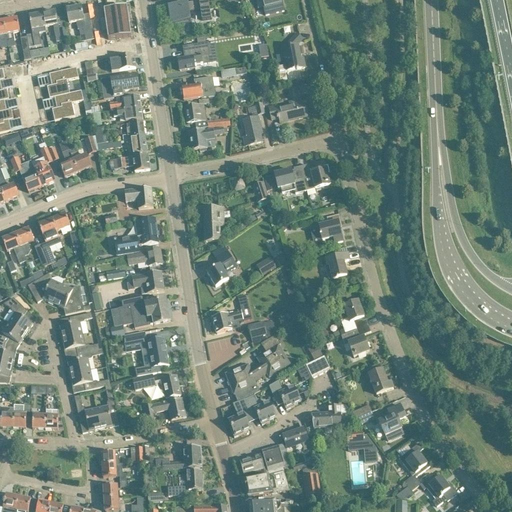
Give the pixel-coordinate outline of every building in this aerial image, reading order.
[(258,0),(259,1),(262,0),(266,16),(284,12),(282,6),(283,5),(282,3),(280,0),(258,0)] [(211,20),(209,3),(208,3),(208,2),(207,2),(207,1),(168,7),(171,26),(191,23),(190,13),(201,12),(202,22),(211,20)] [(85,28),(82,8),(67,11),(69,25),(77,24),(78,31),(79,31),(81,37),(85,37),(86,42),(94,40),(91,27),(85,28)] [(127,8),(104,11),(106,26),(126,23),(129,23),(129,20),(127,8)] [(60,31),(56,13),(43,15),(45,29),(54,27),(57,43),(61,43),(64,43),(65,47),(63,50),(64,51),(65,53),(70,52),(66,30),(60,31)] [(46,34),(45,29),(43,15),(29,18),(32,36),(27,37),(27,38),(29,49),(35,47),(35,48),(42,47),(39,35),(46,34)] [(20,33),(18,20),(4,22),(9,48),(16,46),(14,35),(20,33)] [(9,48),(4,22),(0,23),(0,41),(1,49),(9,48)] [(126,23),(106,26),(108,41),(131,37),(129,25),(129,23),(126,23)] [(302,40),(297,35),(288,44),(289,48),(283,49),(286,66),(284,69),(276,71),(277,77),(279,77),(281,87),(302,82),(299,73),(298,70),(305,69),(303,60),(300,61),(299,55),(298,47),(297,46),(302,40)] [(29,49),(27,38),(21,40),(25,61),(31,60),(29,49)] [(185,59),(178,61),(178,63),(179,72),(195,70),(195,67),(211,65),(208,45),(183,49),(185,59)] [(134,56),(110,60),(112,74),(136,70),(134,56)] [(94,76),(92,63),(85,64),(88,77),(94,76)] [(52,87),(47,88),(50,100),(82,93),(81,92),(70,95),(67,82),(79,79),(76,69),(49,75),(52,87)] [(237,70),(221,73),(222,80),(238,77),(237,70)] [(98,81),(97,76),(87,78),(88,84),(97,83),(97,82),(98,81)] [(139,91),(137,76),(111,79),(111,80),(101,82),(104,102),(115,100),(114,99),(123,97),(123,93),(139,91)] [(194,82),(195,87),(182,89),(183,98),(185,97),(186,101),(184,101),(184,102),(215,97),(213,79),(194,82)] [(7,91),(0,92),(0,113),(11,111),(6,112),(4,102),(9,101),(7,91)] [(82,93),(50,100),(55,99),(57,110),(52,111),(55,123),(75,118),(72,105),(83,102),(87,102),(85,92),(82,93)] [(141,109),(140,98),(123,100),(123,103),(110,105),(111,112),(114,112),(114,113),(141,109)] [(205,118),(204,106),(209,106),(209,105),(216,104),(216,100),(197,102),(198,107),(190,108),(190,107),(189,107),(189,108),(185,109),(187,125),(201,123),(200,118),(205,118)] [(289,104),(290,106),(277,109),(276,107),(269,109),(272,122),(279,120),(280,125),(289,123),(288,121),(298,119),(299,120),(307,118),(304,103),(297,105),(296,102),(289,104)] [(264,115),(262,105),(256,107),(256,108),(248,109),(249,115),(252,115),(253,119),(243,122),(247,137),(243,138),(245,148),(263,144),(260,131),(262,131),(258,116),(264,115)] [(143,121),(141,109),(114,113),(114,118),(125,117),(126,123),(143,121)] [(11,111),(0,113),(0,134),(11,132),(9,122),(13,121),(11,111)] [(95,128),(102,127),(101,114),(93,116),(95,128)] [(230,120),(207,122),(208,129),(230,127),(230,120)] [(145,138),(143,123),(129,125),(130,129),(127,130),(128,136),(123,137),(123,141),(131,140),(145,138)] [(104,145),(103,138),(102,128),(95,129),(97,139),(97,145),(104,145)] [(225,135),(224,129),(189,135),(191,152),(200,151),(200,153),(206,153),(205,150),(207,150),(206,142),(215,141),(215,137),(225,135)] [(10,137),(3,140),(6,148),(13,145),(10,137)] [(97,153),(93,138),(85,140),(89,155),(97,153)] [(148,154),(145,138),(131,140),(133,156),(148,154)] [(122,143),(104,145),(97,145),(99,152),(122,149),(122,143)] [(76,149),(69,152),(78,174),(92,168),(87,156),(77,160),(75,155),(78,154),(76,149)] [(48,150),(41,153),(44,162),(46,167),(49,166),(54,164),(48,150)] [(59,161),(55,150),(49,152),(54,163),(59,161)] [(78,174),(69,152),(63,154),(67,164),(60,167),(65,179),(78,174)] [(150,172),(148,156),(117,161),(118,170),(126,169),(134,168),(135,174),(150,172)] [(22,167),(19,159),(11,162),(16,174),(20,173),(23,171),(22,167)] [(44,162),(33,166),(37,176),(42,189),(56,183),(51,171),(49,166),(46,167),(44,162)] [(23,171),(20,173),(29,194),(42,189),(37,176),(33,166),(31,163),(22,167),(23,171)] [(307,166),(300,168),(306,193),(330,187),(326,170),(311,174),(309,175),(307,166)] [(291,171),(274,176),(278,190),(281,190),(283,194),(295,191),(296,195),(306,193),(300,168),(294,170),(294,172),(292,172),(291,171)] [(0,189),(6,204),(19,198),(14,186),(8,189),(0,169),(0,189)] [(269,201),(264,184),(252,188),(257,204),(269,201)] [(152,190),(125,193),(126,205),(138,203),(139,211),(154,210),(152,190)] [(224,228),(223,208),(204,209),(205,244),(221,243),(220,228),(224,228)] [(66,215),(52,221),(57,233),(70,228),(66,215)] [(341,223),(339,216),(327,219),(328,225),(316,228),(318,238),(322,238),(322,242),(333,239),(335,245),(343,243),(340,229),(339,229),(338,224),(341,223)] [(108,218),(105,219),(107,228),(118,225),(116,217),(108,218)] [(52,221),(38,226),(43,239),(46,245),(48,244),(49,249),(61,244),(57,233),(52,221)] [(155,221),(140,223),(142,239),(143,247),(158,245),(155,221)] [(34,242),(29,230),(16,236),(25,258),(28,257),(31,252),(28,245),(34,242)] [(76,233),(70,235),(74,249),(80,247),(76,233)] [(25,258),(16,236),(2,241),(7,253),(14,251),(19,266),(27,263),(25,258)] [(137,238),(115,241),(117,257),(139,254),(138,247),(143,247),(142,239),(137,240),(137,238)] [(46,245),(41,246),(46,259),(49,266),(56,264),(49,249),(48,244),(46,245)] [(41,246),(35,249),(42,267),(45,268),(49,266),(46,259),(41,246)] [(163,266),(160,251),(146,253),(146,255),(135,257),(127,258),(129,268),(145,265),(146,269),(163,266)] [(227,254),(216,260),(220,267),(207,274),(216,289),(229,281),(225,275),(236,269),(227,254)] [(350,262),(348,255),(326,260),(327,267),(325,267),(329,282),(333,281),(334,284),(349,281),(346,267),(345,268),(344,263),(350,262)] [(13,263),(7,265),(11,275),(17,272),(13,263)] [(126,279),(124,272),(99,275),(101,283),(126,279)] [(164,293),(163,284),(161,274),(132,278),(133,284),(127,285),(128,292),(135,291),(135,289),(140,288),(142,297),(147,296),(164,293)] [(54,305),(62,287),(52,282),(53,280),(50,275),(28,288),(38,305),(43,302),(45,303),(46,301),(48,303),(48,304),(49,303),(54,305)] [(73,291),(62,287),(54,305),(59,307),(59,308),(59,309),(60,308),(62,309),(62,310),(64,311),(65,317),(84,313),(79,288),(73,289),(73,291)] [(141,295),(121,299),(123,308),(143,304),(141,295)] [(15,315),(9,325),(25,335),(28,331),(29,332),(30,331),(29,330),(30,328),(31,329),(33,326),(23,320),(27,313),(14,300),(4,306),(11,310),(12,313),(15,315)] [(115,329),(111,330),(113,340),(125,338),(123,328),(134,325),(135,330),(138,330),(150,327),(150,326),(154,326),(170,323),(166,301),(146,305),(145,304),(118,310),(111,312),(115,329)] [(364,319),(358,302),(344,308),(345,309),(337,312),(345,335),(369,327),(366,321),(363,322),(362,320),(364,319)] [(104,310),(102,303),(94,305),(95,312),(104,310)] [(241,312),(213,319),(217,335),(232,331),(240,329),(239,323),(244,322),(241,312)] [(69,319),(58,322),(59,329),(60,332),(61,331),(62,334),(62,335),(63,340),(82,336),(80,325),(84,324),(85,322),(93,320),(91,315),(69,319)] [(264,323),(248,327),(251,340),(254,350),(261,346),(268,341),(267,336),(264,323)] [(25,335),(9,325),(2,334),(0,332),(0,343),(6,346),(10,340),(20,346),(22,344),(21,343),(22,341),(23,341),(22,340),(25,335)] [(371,334),(369,327),(345,335),(346,336),(341,338),(344,347),(349,345),(353,359),(369,353),(364,339),(363,337),(371,334)] [(146,341),(145,334),(125,338),(126,345),(146,341)] [(82,336),(63,340),(64,346),(63,346),(64,346),(65,349),(64,349),(64,352),(65,352),(67,358),(99,351),(98,346),(91,348),(89,346),(85,347),(82,336)] [(248,366),(226,375),(237,403),(260,393),(257,387),(255,382),(266,375),(269,379),(290,366),(278,347),(281,346),(275,337),(268,341),(261,346),(267,354),(257,360),(261,366),(256,370),(256,369),(251,372),(248,366)] [(149,368),(137,371),(138,378),(160,374),(159,367),(168,366),(164,340),(142,344),(145,359),(148,359),(149,368)] [(4,354),(6,346),(0,343),(0,365),(12,368),(13,362),(14,362),(13,362),(14,359),(15,359),(16,356),(4,354)] [(309,351),(308,351),(314,361),(323,357),(317,347),(309,351)] [(99,351),(67,358),(68,365),(67,365),(68,368),(69,368),(70,370),(68,371),(69,371),(70,371),(71,376),(90,372),(88,361),(92,360),(93,358),(104,356),(103,350),(99,351)] [(325,374),(331,371),(324,359),(318,362),(325,374)] [(325,374),(318,362),(312,365),(319,377),(325,374)] [(12,368),(0,365),(0,384),(9,385),(12,373),(11,373),(12,368)] [(319,377),(312,365),(306,367),(312,380),(319,377)] [(380,365),(367,370),(377,396),(393,390),(391,383),(387,385),(380,365)] [(90,372),(71,376),(72,382),(72,383),(73,385),(72,385),(72,388),(84,386),(86,393),(105,388),(106,392),(111,390),(109,381),(99,384),(97,382),(93,383),(90,372)] [(181,397),(177,378),(162,381),(162,382),(154,383),(153,378),(134,383),(136,392),(157,387),(158,391),(163,394),(165,394),(167,400),(181,397)] [(294,406),(301,403),(294,388),(287,391),(283,390),(279,382),(268,387),(277,405),(282,403),(286,412),(294,408),(294,406)] [(108,408),(96,411),(101,430),(106,429),(106,430),(107,430),(107,429),(110,428),(110,429),(113,429),(119,427),(117,416),(111,390),(106,392),(108,402),(107,404),(108,408)] [(255,396),(244,401),(252,420),(258,418),(262,427),(270,423),(269,422),(276,419),(269,404),(263,407),(258,405),(255,396)] [(80,397),(75,398),(80,424),(87,422),(89,434),(92,433),(92,432),(95,431),(101,430),(96,411),(85,413),(85,409),(82,408),(80,397)] [(186,419),(182,400),(144,409),(147,422),(155,420),(154,414),(169,411),(172,422),(186,419)] [(252,420),(244,401),(233,405),(237,414),(235,419),(229,422),(233,433),(232,433),(234,439),(244,435),(243,433),(250,430),(247,423),(252,420)] [(26,430),(27,416),(27,413),(30,413),(30,407),(23,407),(23,413),(14,412),(14,430),(26,430)] [(352,414),(357,420),(372,413),(369,407),(352,414)] [(403,414),(400,407),(388,413),(391,419),(382,422),(379,423),(385,438),(386,437),(389,442),(403,436),(401,430),(402,430),(396,417),(403,414)] [(14,430),(14,412),(14,409),(0,408),(0,416),(1,416),(1,429),(14,430)] [(346,408),(340,409),(330,409),(330,415),(312,416),(314,430),(342,428),(341,416),(347,415),(346,408)] [(58,418),(59,411),(50,411),(45,411),(45,418),(45,431),(64,432),(64,431),(61,418),(58,418)] [(375,420),(372,413),(357,420),(361,426),(375,420)] [(45,431),(45,418),(33,417),(33,430),(45,431)] [(308,442),(304,430),(283,437),(287,449),(302,444),(304,451),(310,449),(308,442)] [(363,443),(363,434),(347,435),(348,444),(363,443)] [(419,445),(399,460),(413,478),(410,480),(405,484),(411,493),(421,486),(417,482),(416,479),(430,468),(422,457),(421,458),(418,455),(423,451),(419,445)] [(285,469),(279,447),(262,452),(263,456),(260,456),(239,462),(244,477),(255,473),(257,480),(267,478),(267,476),(281,471),(281,470),(285,469)] [(144,464),(143,449),(131,450),(132,465),(144,464)] [(169,460),(162,461),(163,472),(202,470),(201,449),(184,450),(184,464),(169,465),(169,460)] [(115,454),(102,454),(102,460),(100,460),(100,467),(103,467),(103,468),(116,467),(115,454)] [(117,479),(116,467),(103,468),(103,480),(117,479)] [(321,496),(318,476),(317,476),(316,468),(302,470),(305,489),(307,498),(321,496)] [(282,474),(281,471),(267,476),(267,478),(257,480),(245,482),(248,498),(289,489),(284,473),(282,474)] [(179,489),(168,490),(168,498),(174,498),(195,497),(195,492),(203,492),(202,472),(187,473),(187,478),(179,478),(179,489)] [(154,473),(145,474),(146,486),(155,485),(154,473)] [(429,488),(427,490),(436,501),(433,503),(437,509),(446,502),(448,504),(458,496),(457,494),(449,483),(446,485),(438,476),(432,481),(434,484),(429,488)] [(117,487),(104,488),(105,500),(118,500),(117,487)] [(163,495),(148,496),(148,497),(148,503),(148,504),(163,504),(163,495)] [(16,511),(19,499),(6,496),(2,511),(15,511),(16,511)] [(28,511),(31,501),(19,499),(16,511),(28,511)] [(118,511),(118,500),(105,500),(105,511),(118,511)] [(290,511),(293,503),(275,501),(250,504),(250,506),(249,506),(249,510),(250,510),(250,511),(290,511)] [(39,503),(36,511),(50,511),(51,505),(39,503)] [(406,511),(407,503),(397,503),(397,511),(406,511)]
